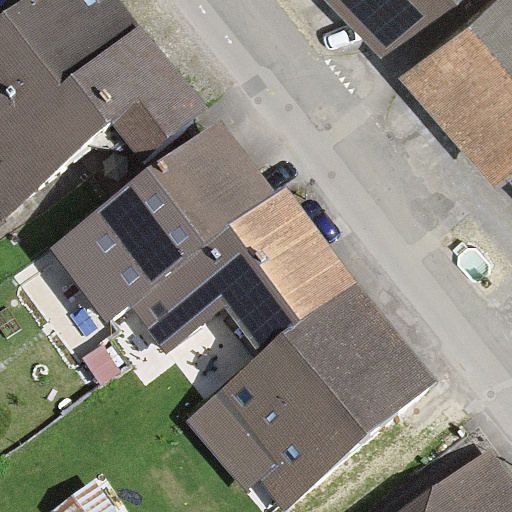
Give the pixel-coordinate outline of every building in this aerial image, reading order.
[(115,0),(0,0),(0,36),(18,61),(0,74),(0,216),(25,249),(129,170),(152,201),(226,144),(115,0)] [(334,0),(389,62),(460,0),(334,0)] [(511,13),(419,89),(511,193),(511,13)] [(247,163),(74,284),(143,382),(228,322),(271,383),(367,315),(247,163)] [(367,315),(208,436),(266,511),(316,511),(444,416),(367,315)] [(511,511),(511,473),(508,468),(444,511),(511,511)]
